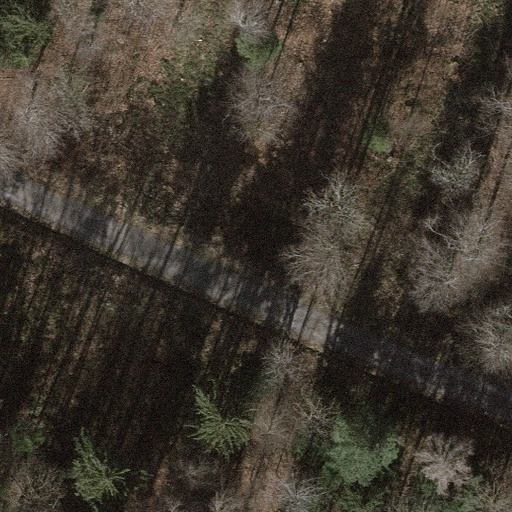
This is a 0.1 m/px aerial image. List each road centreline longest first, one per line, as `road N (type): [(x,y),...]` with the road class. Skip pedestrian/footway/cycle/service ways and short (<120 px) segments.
road 1 (track): [(0,177),(511,401)]
road 2 (motorway): [(0,317),(511,248)]
